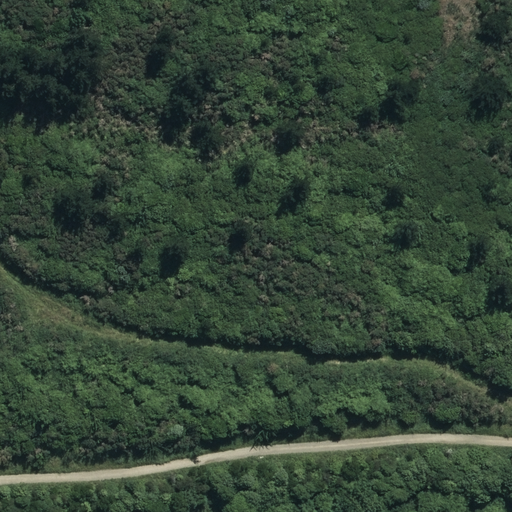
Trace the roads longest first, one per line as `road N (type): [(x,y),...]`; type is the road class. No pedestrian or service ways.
road 1 (track): [(511,391),(416,363),(240,352),(133,335),(62,313),(0,257)]
road 2 (track): [(0,479),(126,471),(289,446),(511,440)]
